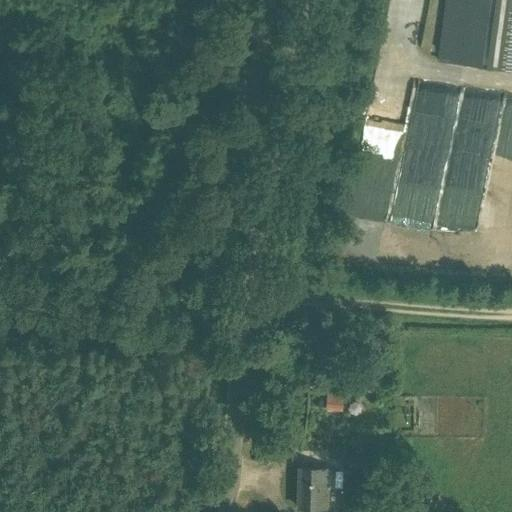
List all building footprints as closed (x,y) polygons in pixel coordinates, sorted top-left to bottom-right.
[(511,0),(445,0),(438,60),(511,70),(511,0)] [(326,389),(325,410),(341,411),(342,390),(326,389)] [(377,463),(377,484),(392,485),(392,463),(377,463)] [(333,488),(333,487),(341,487),(342,470),(331,470),(331,469),(299,468),(298,507),(330,508),(330,488),(333,488)] [(362,470),(343,469),(342,509),(360,509),(362,470)]
